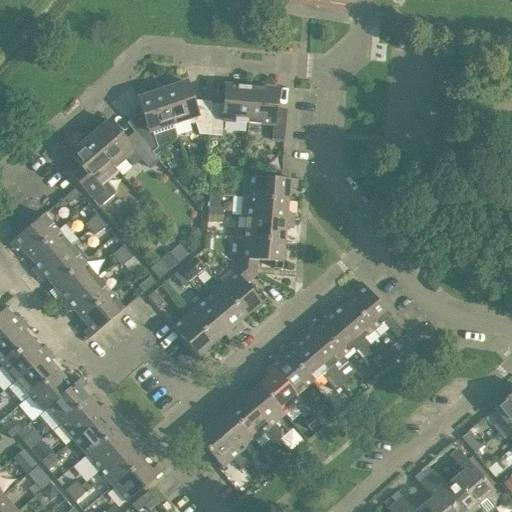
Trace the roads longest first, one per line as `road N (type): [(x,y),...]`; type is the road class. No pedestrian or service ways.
road 1 (residential): [(376,238),(198,403),(144,343),(103,377),(0,268)]
road 2 (residential): [(0,175),(70,122),(145,46),(240,67),(331,69)]
road 3 (residential): [(347,511),(511,364)]
road 4 (residential): [(376,238),(324,167),(331,69)]
road 5 (residential): [(511,329),(440,313),(376,238)]
